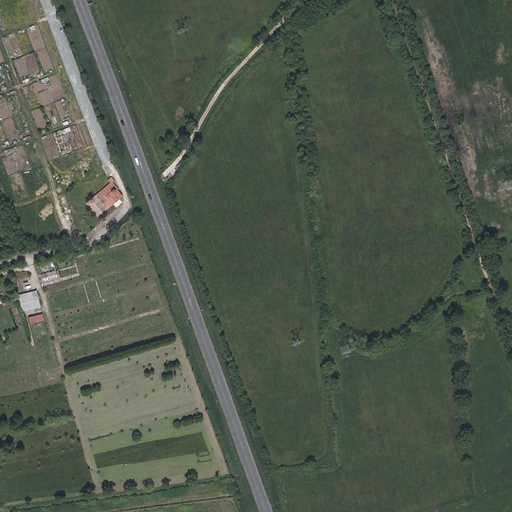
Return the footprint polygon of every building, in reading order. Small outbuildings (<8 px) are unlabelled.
[(108,184),(95,196),(106,209),(121,196),(116,191),(118,188),(110,179),(106,182),(108,184)] [(106,209),(95,196),(86,204),(98,216),(106,209)] [(43,273),(44,282),(60,279),(59,270),(43,273)] [(24,294),(27,304),(44,300),(42,290),(24,294)] [(44,300),(27,304),(28,309),(46,305),(44,300)] [(48,317),(47,311),(33,314),(35,320),(48,317)]
